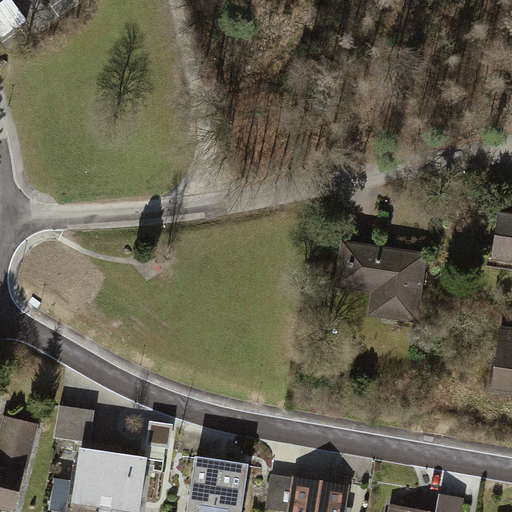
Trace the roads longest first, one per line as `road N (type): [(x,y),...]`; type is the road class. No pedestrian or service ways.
road 1 (residential): [(511,469),(202,413),(120,381),(0,312)]
road 2 (residential): [(511,148),(215,204),(94,216),(6,214)]
road 3 (track): [(174,0),(215,204)]
